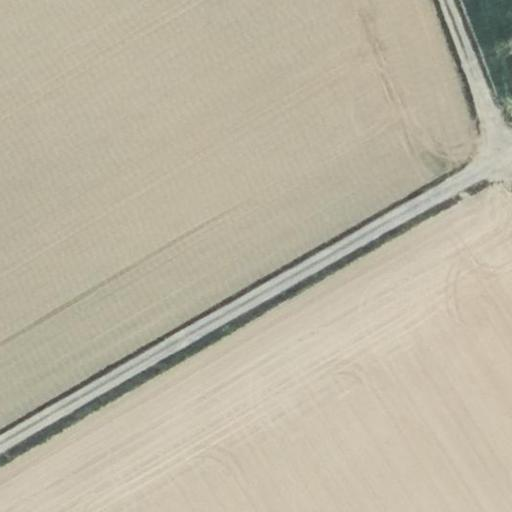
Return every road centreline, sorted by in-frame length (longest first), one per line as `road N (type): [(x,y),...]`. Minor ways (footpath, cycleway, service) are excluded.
road 1 (track): [(0,440),(511,150)]
road 2 (track): [(511,173),(438,0)]
